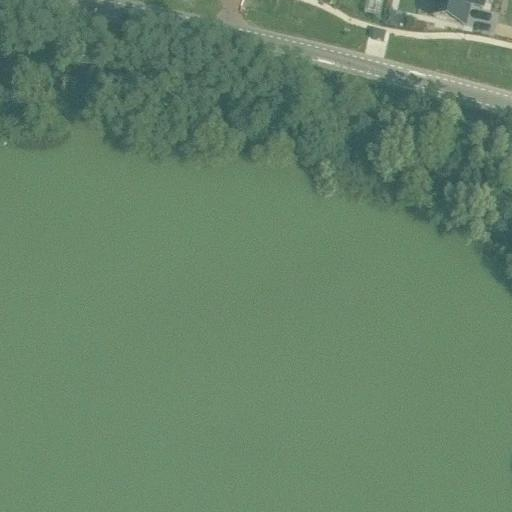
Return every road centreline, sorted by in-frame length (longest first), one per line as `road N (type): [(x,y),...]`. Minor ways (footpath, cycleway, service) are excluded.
road 1 (tertiary): [(511,107),(223,30)]
road 2 (tertiary): [(223,30),(70,0)]
